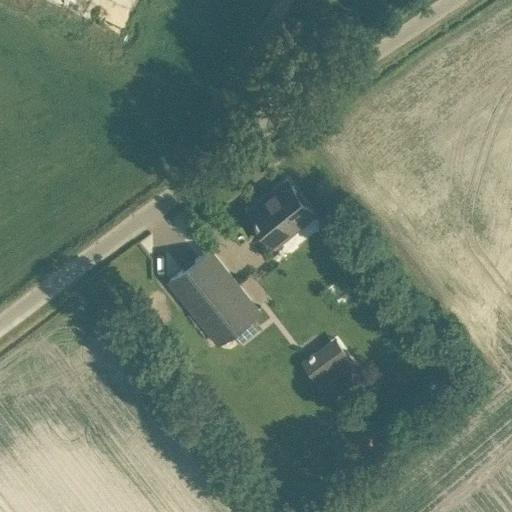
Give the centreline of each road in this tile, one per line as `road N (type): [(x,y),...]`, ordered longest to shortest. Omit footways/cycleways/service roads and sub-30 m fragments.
road 1 (unclassified): [(0,325),(276,125)]
road 2 (unclassified): [(276,125),(451,0)]
road 3 (unclassified): [(276,125),(253,53),(286,0)]
